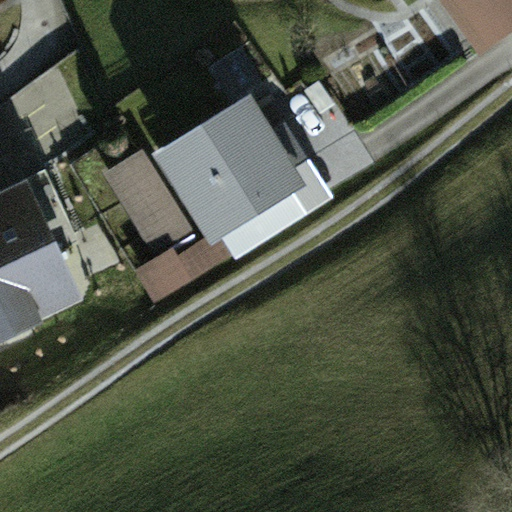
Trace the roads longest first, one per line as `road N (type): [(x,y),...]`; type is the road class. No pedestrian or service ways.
road 1 (track): [(511,64),(400,155),(0,432)]
road 2 (unclassified): [(511,50),(352,157)]
